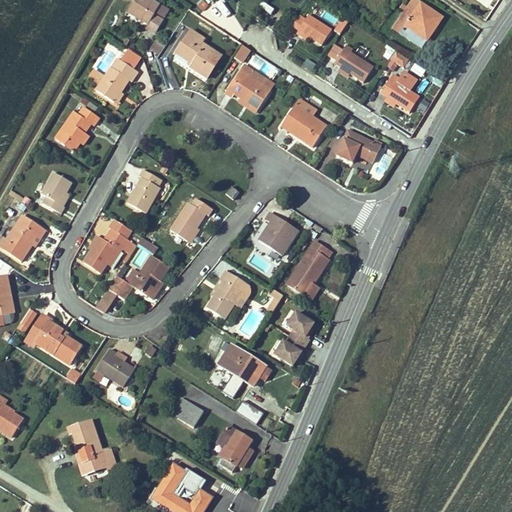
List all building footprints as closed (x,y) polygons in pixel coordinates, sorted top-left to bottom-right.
[(150,0),(134,0),(128,12),(149,25),(146,29),(156,34),(163,21),(154,16),(156,13),(165,18),(169,11),(150,0)] [(263,0),(260,6),(271,13),(275,7),(263,0)] [(420,4),(414,0),(413,0),(406,11),(413,15),(420,4)] [(227,18),(232,14),(222,2),(217,6),(227,18)] [(442,18),(420,4),(413,15),(406,11),(393,30),(422,49),(442,18)] [(300,16),(293,27),(299,32),(308,37),(322,46),(332,31),(309,15),(306,20),(300,16)] [(191,31),(176,54),(190,63),(192,61),(195,63),(192,67),(191,68),(207,79),(222,57),(202,44),(205,40),(191,31)] [(299,32),(298,34),(306,40),(308,37),(299,32)] [(164,47),(157,42),(153,49),(159,54),(164,47)] [(250,51),(243,46),(234,59),(242,64),(250,51)] [(346,46),(343,51),(335,46),(328,57),(336,62),(334,65),(341,69),(350,75),(363,84),(374,68),(351,53),(353,50),(346,46)] [(394,53),(388,50),(383,57),(389,61),(394,53)] [(128,51),(121,62),(135,70),(142,60),(128,51)] [(409,61),(396,52),(391,60),(404,69),(409,61)] [(100,86),(97,91),(115,103),(121,93),(129,81),(133,83),(139,73),(121,62),(118,59),(107,77),(100,86)] [(306,59),(302,66),(312,71),(316,64),(306,59)] [(245,66),(226,94),(232,98),(235,95),(241,99),(258,111),(271,91),(274,85),(267,81),(264,86),(248,76),(252,71),(245,66)] [(350,75),(341,69),(339,72),(348,77),(350,75)] [(107,77),(97,70),(91,79),(100,86),(107,77)] [(252,71),(248,76),(264,86),(267,81),(252,71)] [(392,75),(380,95),(387,99),(396,105),(410,114),(420,98),(411,92),(417,83),(402,73),(399,79),(392,75)] [(422,79),(415,90),(422,94),(428,83),(422,79)] [(121,93),(115,103),(118,105),(124,95),(121,93)] [(90,102),(84,98),(80,103),(86,107),(90,102)] [(256,114),(258,111),(241,99),(239,103),(256,114)] [(387,99),(385,102),(394,107),(396,105),(387,99)] [(300,100),(295,106),(315,120),(320,113),(300,100)] [(90,102),(87,106),(95,112),(98,108),(90,102)] [(295,106),(282,127),(289,132),(290,130),(301,137),(299,139),(313,148),(327,127),(315,120),(295,106)] [(74,113),(56,140),(65,147),(67,144),(76,150),(80,144),(83,146),(89,137),(85,134),(91,125),(94,127),(99,119),(84,108),(79,116),(74,113)] [(123,120),(125,117),(115,111),(113,114),(123,120)] [(290,130),(289,132),(299,139),(301,137),(290,130)] [(349,132),(337,156),(353,163),(357,154),(360,155),(360,156),(374,163),(381,147),(373,144),(363,138),(357,136),(349,132)] [(67,144),(65,147),(74,153),(76,150),(67,144)] [(162,181),(143,171),(140,177),(142,179),(127,204),(146,214),(160,189),(158,188),(162,181)] [(54,174),(42,195),(46,198),(43,204),(61,215),(65,208),(60,205),(67,194),(72,184),(54,174)] [(232,187),(226,195),(233,201),(239,193),(232,187)] [(11,192),(9,195),(22,203),(24,200),(11,192)] [(65,208),(71,197),(67,194),(60,205),(65,208)] [(25,197),(24,200),(22,203),(27,206),(31,201),(25,197)] [(189,203),(170,231),(188,242),(197,229),(206,215),(209,217),(213,210),(196,199),(192,205),(189,203)] [(299,231),(271,213),(266,221),(271,224),(273,225),(269,230),(267,229),(259,241),(282,256),(299,231)] [(4,239),(0,245),(0,248),(22,263),(32,246),(38,236),(42,238),(46,231),(23,216),(7,241),(4,239)] [(132,231),(115,220),(109,229),(111,230),(104,241),(100,238),(92,251),(84,263),(101,275),(109,262),(117,250),(121,252),(123,250),(129,254),(131,255),(137,246),(126,240),(132,231)] [(322,229),(315,224),(313,228),(320,233),(322,229)] [(190,244),(199,230),(197,229),(188,242),(190,244)] [(317,234),(312,231),(309,235),(314,239),(317,234)] [(38,236),(32,246),(35,248),(42,238),(38,236)] [(100,238),(97,236),(89,249),(92,251),(100,238)] [(158,249),(142,238),(139,244),(154,254),(158,249)] [(328,250),(315,242),(288,286),(304,297),(313,284),(311,283),(312,281),(314,282),(328,260),(323,257),(328,250)] [(117,250),(109,262),(113,265),(121,252),(117,250)] [(333,253),(328,250),(323,257),(328,260),(333,253)] [(117,276),(108,290),(116,295),(125,301),(133,288),(147,297),(156,283),(155,282),(156,280),(160,282),(169,268),(152,257),(141,274),(134,269),(125,282),(121,279),(117,276)] [(128,268),(124,265),(117,276),(121,279),(128,268)] [(249,287),(226,272),(222,279),(225,281),(214,297),(207,309),(225,320),(235,305),(243,292),(249,296),(251,292),(249,287)] [(7,276),(0,277),(0,316),(11,315),(8,300),(6,300),(5,296),(10,295),(7,276)] [(225,281),(222,279),(211,295),(214,297),(225,281)] [(152,300),(163,283),(160,282),(156,280),(155,282),(156,283),(147,297),(152,300)] [(320,289),(313,284),(304,297),(311,301),(320,289)] [(284,296),(273,289),(269,294),(275,298),(280,301),(284,296)] [(116,295),(108,290),(96,309),(103,313),(116,295)] [(249,296),(243,292),(235,305),(241,309),(249,296)] [(0,316),(0,325),(11,323),(14,321),(14,318),(10,295),(5,296),(6,300),(8,300),(11,315),(0,316)] [(280,301),(275,298),(267,311),(272,314),(280,301)] [(26,333),(38,313),(29,308),(17,329),(26,333)] [(293,330),(289,337),(305,347),(310,340),(308,339),(305,338),(311,329),(314,324),(296,313),(287,327),(293,330)] [(43,316),(30,335),(38,340),(36,344),(70,366),(81,347),(67,338),(65,337),(63,339),(59,336),(62,331),(50,323),(51,321),(43,316)] [(210,344),(216,348),(222,337),(216,334),(210,344)] [(30,335),(26,342),(34,347),(36,344),(38,340),(30,335)] [(305,347),(289,337),(285,343),(283,341),(274,355),(292,367),(296,362),(301,353),(305,347)] [(226,353),(230,346),(225,343),(221,350),(226,353)] [(226,353),(218,365),(233,375),(244,382),(252,387),(254,384),(255,384),(259,378),(266,368),(231,345),(230,346),(226,353)] [(156,351),(150,346),(146,353),(152,357),(156,351)] [(116,355),(110,350),(97,371),(98,372),(105,376),(123,388),(135,370),(124,363),(115,357),(116,355)] [(127,359),(118,353),(116,355),(115,357),(124,363),(127,359)] [(304,355),(301,353),(296,362),(298,364),(304,355)] [(272,371),(266,368),(259,378),(265,382),(272,371)] [(80,377),(72,372),(67,379),(75,385),(80,377)] [(105,376),(98,372),(93,378),(100,383),(105,376)] [(233,400),(244,382),(233,375),(222,393),(233,400)] [(206,385),(202,391),(208,395),(212,389),(206,385)] [(171,414),(177,419),(188,402),(181,399),(171,414)] [(243,401),(236,413),(257,426),(264,414),(243,401)] [(204,413),(188,402),(177,419),(194,429),(204,413)] [(0,425),(0,426),(0,430),(12,438),(23,420),(14,414),(15,413),(4,406),(2,409),(0,408),(0,425)] [(91,420),(67,428),(70,436),(73,435),(79,451),(86,472),(106,465),(107,469),(108,472),(117,469),(110,448),(101,451),(91,420)] [(252,442),(228,428),(220,440),(228,444),(226,448),(221,457),(224,459),(219,465),(232,473),(237,465),(247,449),(252,442)] [(228,444),(220,440),(218,444),(226,448),(228,444)] [(253,453),(247,449),(237,465),(243,469),(253,453)] [(86,472),(79,451),(76,452),(84,477),(107,469),(106,465),(86,472)] [(156,503),(171,511),(204,511),(209,505),(208,505),(212,498),(200,491),(190,506),(173,495),(186,472),(174,465),(157,491),(162,494),(156,503)] [(162,494),(157,491),(151,499),(156,503),(162,494)]
